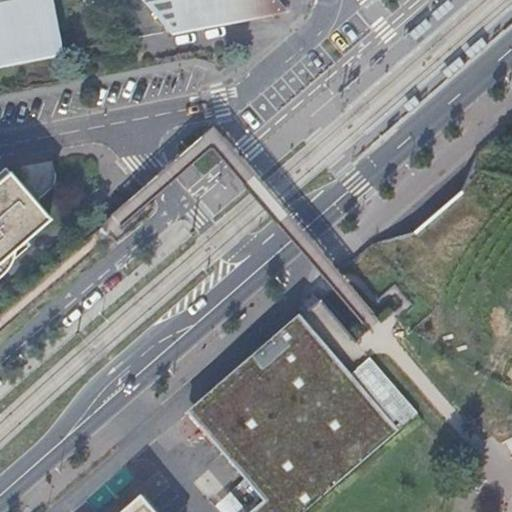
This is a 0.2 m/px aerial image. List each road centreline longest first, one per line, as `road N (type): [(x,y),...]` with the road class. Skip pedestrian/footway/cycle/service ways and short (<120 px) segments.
road 1 (primary): [(511,45),(249,272)]
road 2 (primary): [(249,272),(0,489)]
road 3 (residential): [(132,120),(251,90),(310,42),(325,0)]
road 4 (residential): [(181,198),(0,353)]
road 5 (residential): [(0,148),(132,120)]
